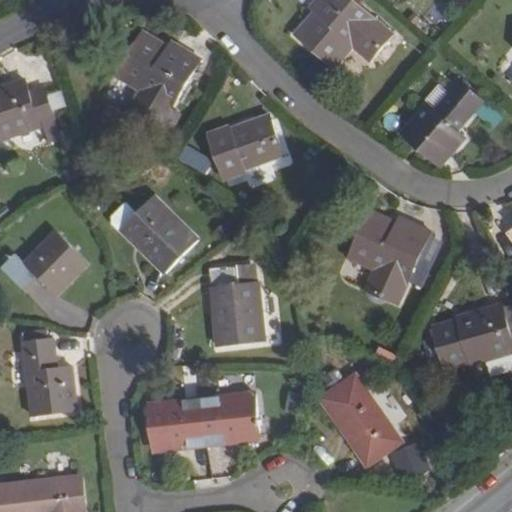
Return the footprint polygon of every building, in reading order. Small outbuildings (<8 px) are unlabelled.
[(296,36),(334,68),(353,46),(358,41),(376,57),(394,35),(353,0),(323,0),(326,2),(315,14),(296,36)] [(326,2),(323,0),(318,0),(311,9),(315,14),(326,2)] [(145,32),(120,76),(143,90),(148,93),(137,114),(161,129),(202,60),(185,49),(182,55),(169,47),(145,32)] [(358,41),(353,46),(372,61),(376,57),(358,41)] [(173,42),(169,47),(182,55),(185,49),(173,42)] [(31,93),(27,80),(0,89),(0,140),(42,127),(41,124),(43,124),(56,119),(46,88),(31,93)] [(463,82),(436,112),(428,106),(404,134),(442,167),(467,139),(459,132),(485,102),(463,82)] [(148,93),(143,90),(131,111),(137,114),(148,93)] [(230,130),(229,127),(210,134),(226,181),(246,174),(245,171),(284,158),(269,116),(230,130)] [(56,119),(43,124),(50,144),(62,139),(56,119)] [(189,146),(182,159),(205,171),(212,159),(189,146)] [(88,160),(70,166),(75,179),(93,173),(88,160)] [(154,197),(125,226),(144,243),(140,248),(167,274),(200,240),(154,197)] [(371,212),(351,258),(377,269),(383,272),(374,294),(399,305),(431,232),(414,224),(411,230),(398,224),(371,212)] [(414,224),(401,218),(398,224),(411,230),(414,224)] [(125,226),(121,230),(140,248),(144,243),(125,226)] [(57,232),(24,264),(16,256),(3,269),(24,289),(37,277),(57,296),(90,264),(57,232)] [(238,268),(210,270),(212,289),(218,288),(221,313),(215,313),(218,348),(266,342),(259,284),(240,285),(238,268)] [(383,272),(377,269),(368,291),(374,294),(383,272)] [(218,288),(212,289),(215,313),(221,313),(218,288)] [(511,307),(504,310),(503,305),(465,315),(467,319),(460,321),(434,328),(446,369),(471,362),(472,366),(511,353),(511,307)] [(49,340),(48,331),(23,333),(33,417),(77,412),(73,366),(59,368),(55,340),(49,340)] [(324,377),(334,393),(349,382),(339,367),(324,377)] [(370,466),(403,442),(357,377),(349,382),(334,393),(323,400),(370,466)] [(151,407),(155,452),(178,450),(178,442),(189,441),(190,449),(210,446),(227,444),(226,437),(239,436),(240,443),(261,440),(256,394),(204,401),(151,407)] [(305,398),(291,394),(287,409),(300,412),(305,398)] [(300,412),(287,409),(285,413),(299,417),(300,412)] [(239,436),(226,437),(227,444),(240,443),(239,436)] [(189,441),(178,442),(178,450),(190,449),(189,441)] [(404,474),(432,462),(423,441),(395,453),(404,474)] [(434,467),(422,476),(427,483),(439,475),(434,467)] [(0,485),(0,511),(85,511),(81,476),(0,485)]
